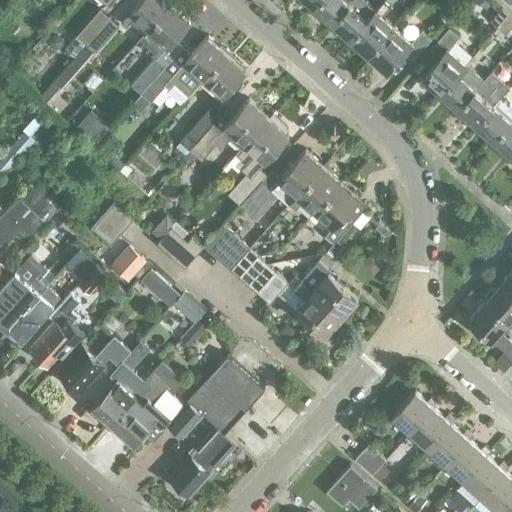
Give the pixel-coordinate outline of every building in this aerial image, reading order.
[(132,19),(146,31),(172,1),(170,0),(139,0),(121,20),(127,25),(132,19)] [(322,0),(316,7),(334,23),(354,0),(322,0)] [(367,0),(354,0),(334,23),(352,39),(386,0),(385,0),(381,0),(375,7),(367,0)] [(386,0),(352,39),(370,55),(397,25),(385,15),(393,6),(386,0)] [(146,31),(137,40),(155,57),(156,56),(157,57),(181,30),(191,18),(172,1),(162,13),(146,31)] [(76,33),(77,34),(65,47),(74,55),(110,14),(100,6),(76,33)] [(498,26),(509,13),(502,6),(490,19),(498,26)] [(505,33),(511,25),(511,14),(509,13),(498,26),(505,33)] [(110,14),(74,55),(38,95),(45,101),(50,105),(62,91),(57,87),(60,85),(63,88),(96,51),(120,23),(110,14)] [(397,25),(370,55),(388,71),(405,52),(413,59),(432,37),(422,28),(412,39),(397,25)] [(422,77),(441,93),(466,65),(468,63),(468,62),(450,46),(459,35),(449,26),(430,48),(440,57),(422,77)] [(49,43),(55,47),(60,47),(63,43),(62,38),(56,33),(52,34),(49,38),(49,43)] [(193,89),(205,77),(228,51),(209,33),(174,72),(165,65),(142,91),(132,102),(140,109),(149,98),(151,100),(165,84),(170,89),(183,100),(188,95),(193,89)] [(228,51),(205,77),(224,94),(248,68),(228,51)] [(155,57),(132,83),(142,91),(165,65),(157,57),(156,56),(155,57)] [(458,109),(485,79),(484,78),(468,63),(466,65),(441,93),(458,109)] [(93,90),(104,78),(95,70),(84,81),(93,90)] [(501,97),(510,87),(491,70),(484,78),(485,79),(458,109),(476,125),(501,97)] [(12,75),(8,71),(2,77),(7,81),(12,75)] [(247,141),(270,115),(250,97),(220,130),(213,123),(191,147),(204,158),(218,143),(223,148),(231,139),(241,148),(247,141)] [(511,106),(501,97),(476,125),(494,141),(511,121),(511,106)] [(185,153),(220,113),(211,105),(176,145),(185,153)] [(94,146),(112,126),(92,109),(75,128),(94,146)] [(290,133),(284,128),(288,125),(275,113),(271,116),(270,115),(247,141),(257,150),(243,166),(248,170),(234,186),(246,197),(268,173),(261,166),(290,133)] [(0,156),(0,168),(5,173),(17,159),(36,139),(35,138),(48,124),(41,118),(28,132),(25,129),(0,156)] [(511,121),(494,141),(511,157),(511,121)] [(159,156),(167,148),(155,138),(148,146),(159,156)] [(272,168),(268,173),(246,197),(242,202),(258,217),(280,192),(292,202),(327,163),(326,162),(325,163),(308,148),(282,177),(272,168)] [(117,168),(124,160),(116,153),(109,161),(117,168)] [(126,175),(132,168),(124,161),(118,168),(126,175)] [(327,163),(292,202),(298,208),(306,199),(317,209),(343,180),(329,168),(331,166),(327,163)] [(36,230),(59,205),(69,193),(41,167),(31,177),(32,178),(18,193),(19,194),(6,208),(0,214),(0,270),(5,265),(0,260),(0,240),(5,245),(17,232),(27,241),(36,230)] [(353,220),(368,203),(343,180),(317,209),(333,223),(324,233),(334,241),(337,238),(341,242),(357,224),(353,220)] [(110,244),(119,233),(133,218),(113,200),(89,225),(110,244)] [(60,210),(51,219),(58,227),(68,217),(60,210)] [(204,244),(192,233),(176,219),(160,237),(157,240),(185,265),(204,244)] [(244,221),(242,223),(248,229),(251,227),(244,221)] [(393,231),(382,221),(376,227),(385,236),(390,234),(393,231)] [(225,222),(205,244),(233,269),(252,247),(225,222)] [(130,280),(148,259),(121,235),(99,259),(109,268),(112,265),(130,280)] [(17,264),(29,251),(22,245),(11,259),(17,264)] [(260,254),(252,247),(233,269),(240,275),(260,254)] [(335,253),(329,248),(326,252),(331,257),(335,253)] [(94,264),(95,263),(79,249),(65,264),(81,278),(94,264)] [(0,285),(0,311),(45,261),(32,250),(0,285)] [(384,263),(372,252),(361,263),(373,274),(384,263)] [(270,263),(260,254),(240,275),(250,284),(270,263)] [(320,258),(312,267),(302,278),(314,289),(344,315),(360,297),(331,272),(333,270),(320,258)] [(45,261),(0,311),(0,319),(8,327),(47,285),(35,274),(40,269),(44,273),(50,266),(45,261)] [(278,270),(270,263),(250,284),(259,292),(278,270)] [(91,294),(108,274),(97,265),(80,284),(91,294)] [(170,305),(181,293),(152,267),(141,279),(170,305)] [(511,268),(501,281),(511,290),(511,268)] [(291,281),(278,270),(259,292),(271,303),(291,281)] [(344,315),(314,289),(302,278),(294,287),(306,298),(298,307),(306,314),(304,315),(309,320),(311,318),(327,333),(344,315)] [(117,301),(126,291),(114,280),(105,290),(117,301)] [(511,321),(511,290),(501,281),(485,299),(511,322),(511,321)] [(47,285),(8,327),(21,339),(59,296),(47,285)] [(82,328),(72,319),(78,312),(72,307),(80,298),(71,290),(49,314),(55,319),(30,346),(50,363),(82,328)] [(205,309),(185,290),(174,302),(194,321),(205,309)] [(511,322),(485,299),(469,317),(495,340),(495,341),(511,355),(511,338),(503,331),(511,322)] [(200,332),(211,319),(203,311),(192,324),(200,332)] [(200,332),(192,324),(181,337),(189,344),(200,332)] [(59,370),(61,372),(59,374),(68,381),(70,380),(79,388),(108,355),(117,363),(118,363),(127,371),(143,352),(134,344),(131,348),(114,333),(95,353),(84,343),(59,370)] [(504,370),(511,361),(511,358),(505,352),(496,362),(504,370)] [(229,353),(188,397),(188,396),(168,418),(187,434),(206,413),(226,431),(266,386),(229,353)] [(183,401),(173,391),(184,379),(168,364),(161,358),(143,377),(152,385),(143,394),(139,391),(112,421),(114,423),(135,442),(148,428),(154,433),(183,401)] [(152,385),(143,377),(132,390),(118,377),(94,404),(112,421),(139,391),(143,394),(152,385)] [(393,415),(411,432),(434,406),(437,402),(431,397),(428,401),(415,389),(393,415)] [(434,406),(411,432),(429,448),(452,422),(455,418),(449,413),(446,416),(434,406)] [(452,422),(429,448),(447,463),(470,438),(473,434),(467,429),(464,432),(452,422)] [(190,492),(217,462),(236,442),(217,425),(171,475),(190,492)] [(470,438),(447,463),(465,479),(488,454),(491,451),(485,445),(482,449),(470,438)] [(357,457),(373,472),(387,457),(370,442),(357,457)] [(488,454),(465,479),(483,495),(506,470),(509,466),(503,461),(500,465),(488,454)] [(359,506),(378,485),(352,462),(327,490),(342,503),(348,496),(359,506)] [(380,480),(390,470),(382,463),(373,473),(380,480)] [(511,475),(506,470),(483,495),(501,511),(511,499),(511,475)] [(412,500),(417,494),(413,492),(408,498),(412,500)] [(415,511),(426,499),(419,493),(408,505),(415,511)] [(511,511),(511,499),(501,511),(511,511)]
